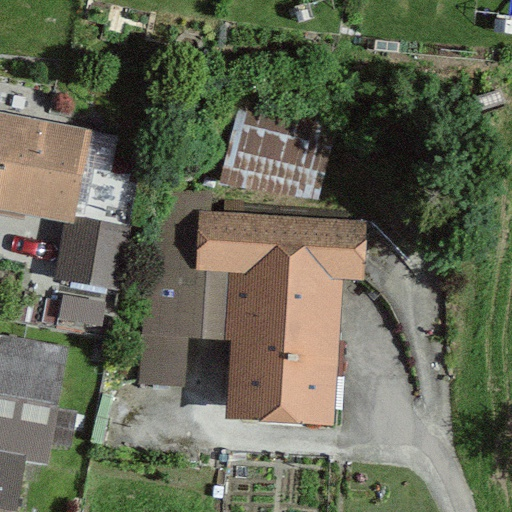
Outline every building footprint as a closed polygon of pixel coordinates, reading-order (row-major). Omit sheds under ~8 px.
[(250,106),(246,130),(309,142),(315,118),(250,106)] [(0,202),(70,216),(73,217),(76,201),(88,137),(0,120),(0,202)] [(76,201),(73,217),(61,279),(119,290),(140,177),(93,168),(86,203),(76,201)] [(337,363),(338,342),(317,340),(322,270),(353,273),(355,229),(184,221),(186,196),(155,195),(153,220),(150,220),(141,379),(183,381),(185,333),(235,336),(232,402),(238,408),(322,412),(326,362),(337,363)] [(54,410),(64,350),(0,339),(0,421),(15,424),(9,456),(0,454),(0,511),(25,511),(15,510),(23,461),(44,465),(52,423),(73,427),(75,413),(54,410)]
